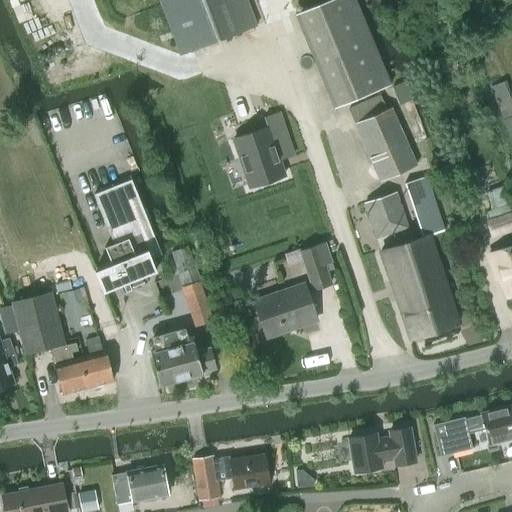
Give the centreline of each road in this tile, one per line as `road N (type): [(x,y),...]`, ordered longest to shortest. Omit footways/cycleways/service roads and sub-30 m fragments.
road 1 (residential): [(0,435),(390,376),(511,348)]
road 2 (track): [(390,376),(276,0)]
road 3 (residential): [(214,511),(293,499),(412,495)]
